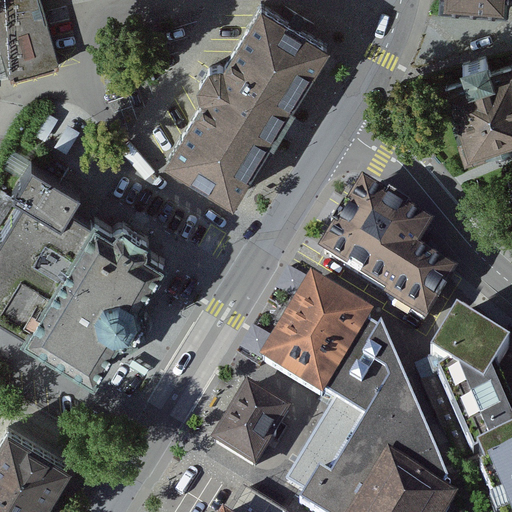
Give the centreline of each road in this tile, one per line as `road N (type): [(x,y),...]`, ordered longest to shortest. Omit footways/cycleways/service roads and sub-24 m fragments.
road 1 (tertiary): [(342,127),(103,511)]
road 2 (residential): [(342,127),(401,166),(511,284)]
road 3 (tertiary): [(401,0),(383,58),(342,127)]
